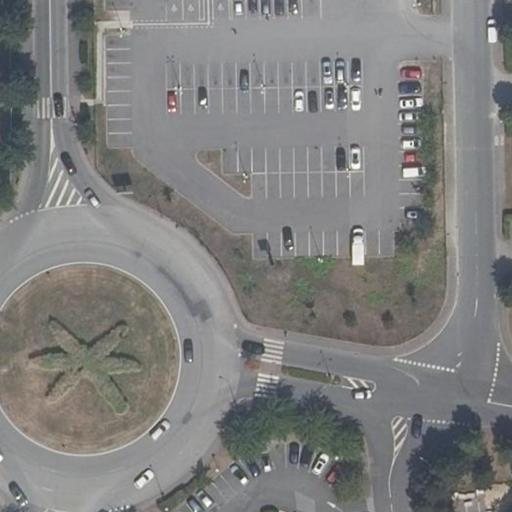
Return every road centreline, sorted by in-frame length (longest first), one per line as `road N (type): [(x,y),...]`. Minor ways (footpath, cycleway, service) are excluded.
road 1 (unclassified): [(401,396),(475,327),(472,0)]
road 2 (tertiary): [(51,0),(55,243)]
road 3 (tertiary): [(58,485),(100,486),(139,474),(172,448),(201,390)]
road 4 (unclassified): [(352,387),(333,364),(239,345),(196,319)]
road 5 (tertiary): [(196,319),(163,271),(131,251),(94,241),(55,243)]
road 6 (unclassified): [(201,390),(242,377),(329,392),(352,387)]
